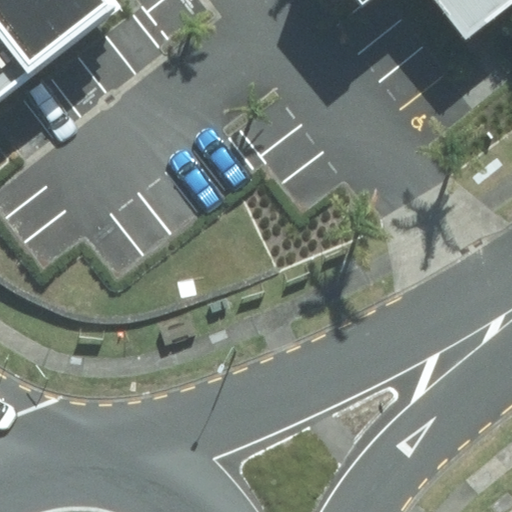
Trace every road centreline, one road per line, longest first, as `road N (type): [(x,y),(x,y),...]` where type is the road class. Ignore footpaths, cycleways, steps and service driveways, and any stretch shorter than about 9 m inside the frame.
road 1 (residential): [(98,468),(501,322)]
road 2 (residential): [(501,322),(358,511)]
